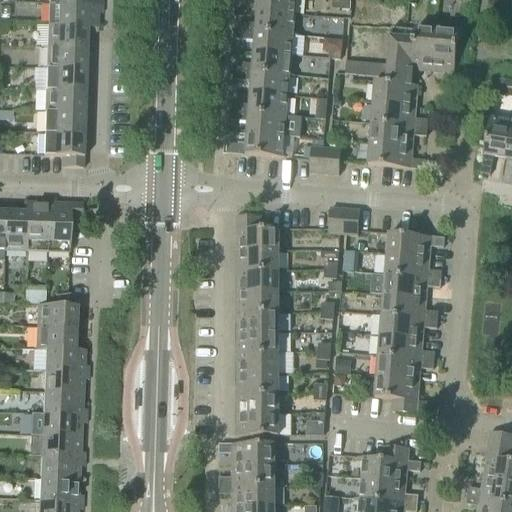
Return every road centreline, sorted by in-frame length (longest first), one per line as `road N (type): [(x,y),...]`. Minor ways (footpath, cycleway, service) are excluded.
road 1 (residential): [(451,423),(469,230),(461,211),(226,194)]
road 2 (tertiary): [(164,189),(152,511)]
road 3 (residential): [(222,423),(226,194)]
road 4 (tertiary): [(170,0),(164,189)]
road 5 (residential): [(103,188),(106,32)]
road 6 (residential): [(326,422),(450,432),(451,423)]
road 7 (residential): [(93,316),(103,188)]
